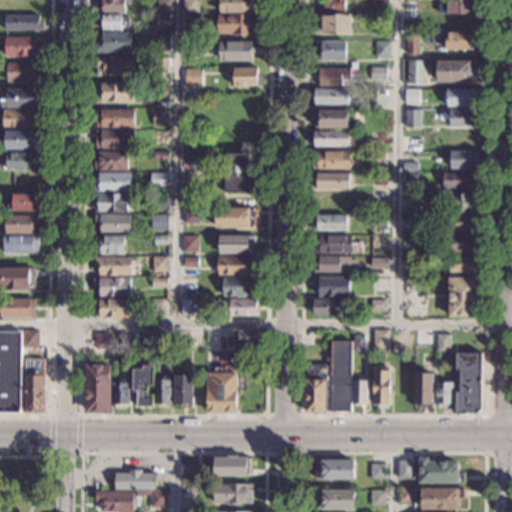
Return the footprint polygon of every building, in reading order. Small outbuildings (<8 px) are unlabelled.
[(125,0),(125,14),(96,14),(96,0),(125,0)] [(173,0),(173,13),(157,13),(157,0),(173,0)] [(199,0),(199,12),(183,12),(183,0),(199,0)] [(253,0),(253,3),(258,3),(258,13),(219,13),(219,0),(253,0)] [(344,0),(345,13),(323,13),(323,0),(344,0)] [(388,0),(388,10),(372,10),(372,0),(388,0)] [(479,0),(479,14),(439,14),(439,4),(447,4),(447,0),(479,0)] [(39,22),(43,22),(43,30),(6,30),(6,16),(39,15),(39,22)] [(122,17),(129,17),(129,25),(127,25),(127,30),(103,30),(103,22),(97,22),(97,15),(122,15),(122,17)] [(169,24),(155,25),(155,15),(169,15),(169,24)] [(258,34),(217,34),(217,15),(258,15),(258,34)] [(351,34),(316,34),(316,15),(351,15),(351,34)] [(201,26),(185,26),(185,16),(201,16),(201,26)] [(131,33),(131,52),(117,52),(117,54),(96,54),(96,42),(101,42),(101,33),(131,33)] [(170,51),(154,51),(154,33),(170,33),(170,51)] [(421,49),(419,49),(418,54),(405,54),(406,33),(422,33),(421,49)] [(476,50),(444,50),(444,33),(476,33),(476,50)] [(43,46),(37,46),(37,56),(6,57),(5,37),(43,37),(43,46)] [(345,42),(345,61),(320,60),(320,52),(317,52),(317,41),(345,42)] [(390,58),(374,58),(374,41),(390,42),(390,58)] [(257,52),(253,52),(253,61),(219,61),(219,42),(257,42),(257,52)] [(201,58),(185,58),(185,43),(201,43),(201,58)] [(135,65),(130,65),(130,74),(122,74),(122,76),(97,77),(96,58),(135,57),(135,65)] [(169,73),(154,72),(154,58),(169,58),(169,73)] [(423,68),(427,68),(427,78),(423,78),(423,84),(407,83),(407,61),(423,61),(423,68)] [(476,72),(470,72),(470,83),(436,82),(437,61),(477,61),(476,72)] [(37,71),(42,71),(42,82),(7,82),(7,63),(37,63),(37,71)] [(386,80),(371,80),(370,68),(386,67),(386,80)] [(185,84),(201,84),(201,68),(185,68),(185,84)] [(257,76),(261,76),(261,85),(257,85),(257,87),(233,87),(233,68),(257,68),(257,76)] [(350,79),(341,79),(341,86),(318,86),(318,69),(350,69),(350,79)] [(133,102),(101,102),(101,84),(133,83),(133,102)] [(170,98),(155,98),(155,83),(169,83),(170,98)] [(347,105),(314,105),(314,88),(348,89),(347,105)] [(40,108),(1,107),(1,99),(8,99),(8,89),(40,89),(40,108)] [(419,104),(404,104),(404,89),(419,89),(419,104)] [(475,95),(480,95),(480,104),(476,104),(476,106),(446,106),(446,89),(475,89),(475,95)] [(41,121),(37,121),(37,127),(3,127),(3,110),(41,110),(41,121)] [(134,127),(96,127),(96,110),(125,110),(134,110),(134,127)] [(347,129),(314,129),(314,110),(347,110),(347,129)] [(420,110),(420,127),(404,127),(404,110),(420,110)] [(476,127),(449,127),(449,110),(476,110),(476,127)] [(168,126),(153,126),(153,111),(168,111),(168,126)] [(419,146),(403,146),(403,130),(419,130),(419,146)] [(476,147),(449,147),(449,130),(476,130),(476,147)] [(133,149),(96,149),(96,131),(133,131),(133,149)] [(169,146),(154,147),(153,131),(169,131),(169,146)] [(348,137),(354,137),(354,147),(314,147),(314,131),(349,131),(348,137)] [(41,141),(36,141),(36,151),(6,151),(6,132),(41,132),(41,141)] [(169,160),(154,160),(154,151),(169,151),(169,160)] [(350,169),(312,168),(312,158),(317,158),(317,151),(350,151),(350,169)] [(39,170),(6,170),(6,167),(2,167),(2,160),(7,160),(7,152),(39,152),(39,170)] [(128,171),(94,171),(94,159),(99,159),(99,152),(128,152),(128,171)] [(476,168),(449,168),(449,152),(476,152),(476,168)] [(251,192),(224,192),(224,154),(251,154),(251,192)] [(417,172),(403,172),(403,163),(417,163),(417,172)] [(130,173),(130,191),(94,192),(94,173),(130,173)] [(165,187),(150,187),(151,173),(165,173),(165,187)] [(418,183),(404,183),(404,173),(405,173),(418,173),(418,183)] [(348,190),(317,190),(317,189),(313,189),(314,182),(316,182),(316,174),(348,174),(348,190)] [(479,189),(443,189),(443,174),(479,174),(479,189)] [(198,207),(184,207),(184,187),(198,188),(198,207)] [(127,194),(127,212),(94,212),(94,201),(98,201),(98,194),(127,194)] [(476,202),(479,202),(479,212),(448,213),(448,194),(476,194),(476,202)] [(39,201),(42,201),(42,212),(12,212),(12,207),(8,207),(8,199),(12,200),(12,195),(39,195),(39,201)] [(169,209),(153,209),(153,195),(169,195),(169,209)] [(255,228),(215,228),(215,208),(255,208),(255,228)] [(199,224),(183,224),(183,209),(199,209),(199,224)] [(130,232),(100,232),(100,223),(95,223),(95,215),(130,215),(130,232)] [(168,230),(151,230),(151,215),(168,215),(168,230)] [(475,232),(449,232),(449,215),(475,215),(475,232)] [(38,225),(33,225),(33,234),(6,234),(6,216),(38,216),(38,225)] [(346,231),(312,231),(312,216),(346,216),(346,231)] [(418,231),(402,231),(402,216),(418,216),(418,231)] [(387,228),(371,228),(371,217),(387,217),(387,228)] [(351,253),(313,253),(313,235),(351,235),(351,253)] [(38,253),(4,253),(3,237),(38,236),(38,253)] [(168,244),(154,244),(154,236),(168,236),(168,244)] [(198,251),(183,252),(182,236),(198,236),(198,251)] [(255,245),(249,245),(249,254),(218,254),(218,236),(255,236),(255,245)] [(386,252),(372,252),(372,237),(386,236),(386,252)] [(476,253),(449,253),(449,236),(476,236),(476,253)] [(124,255),(100,255),(100,247),(95,247),(95,237),(124,237),(124,255)] [(254,266),(249,266),(249,275),(217,275),(217,257),(254,256),(254,266)] [(478,273),(449,272),(449,256),(478,257),(478,273)] [(131,275),(98,275),(98,265),(95,265),(95,257),(131,257),(131,275)] [(168,272),(152,272),(152,257),(168,257),(168,272)] [(350,258),(350,260),(355,260),(355,267),(349,267),(349,273),(313,272),(313,257),(350,258)] [(386,272),(371,272),(371,257),(386,257),(386,272)] [(198,267),(184,267),(184,258),(197,258),(198,267)] [(34,288),(25,288),(25,290),(5,290),(5,289),(0,288),(0,269),(34,269),(34,288)] [(478,317),(448,317),(448,277),(478,277),(478,317)] [(130,296),(99,296),(99,287),(93,287),(93,278),(130,278),(130,296)] [(167,287),(151,287),(151,278),(167,278),(167,287)] [(252,297),(223,297),(223,278),(252,278),(252,297)] [(347,297),(318,296),(318,288),(313,288),(313,278),(348,278),(347,297)] [(34,318),(0,318),(0,299),(34,299),(34,318)] [(169,316),(153,316),(153,299),(166,299),(169,299),(169,316)] [(190,315),(181,315),(180,300),(190,299),(190,315)] [(256,305),(258,305),(258,316),(229,317),(229,299),(256,299),(256,305)] [(340,299),(340,316),(313,315),(313,299),(340,299)] [(130,318),(95,318),(95,300),(130,300),(130,318)] [(384,311),(370,311),(370,300),(384,300),(384,311)] [(259,349),(247,349),(247,346),(238,346),(238,330),(259,330),(259,349)] [(388,348),(373,348),(373,330),(388,331),(388,348)] [(19,413),(0,412),(0,331),(20,332),(19,413)] [(38,348),(23,348),(23,331),(38,331),(38,348)] [(482,347),(456,347),(456,332),(482,333),(482,347)] [(112,349),(95,349),(95,334),(112,334),(112,349)] [(153,349),(140,349),(140,334),(142,334),(153,334),(153,349)] [(449,353),(435,352),(436,334),(449,334),(449,353)] [(364,351),(352,351),(352,335),(363,335),(364,335),(364,351)] [(350,412),(325,412),(325,413),(305,413),(305,364),(330,364),(330,342),(351,342),(350,412)] [(34,359),(20,358),(20,351),(34,351),(34,359)] [(481,409),(477,414),(455,414),(456,353),(481,353),(481,409)] [(44,359),(44,413),(25,413),(25,359),(44,359)] [(111,413),(84,413),(84,365),(111,365),(111,413)] [(153,385),(148,385),(148,395),(153,395),(153,406),(137,406),(137,391),(132,391),(132,369),(142,369),(142,366),(153,366),(153,385)] [(383,368),(390,368),(390,404),(373,405),(373,366),(383,366),(383,368)] [(187,374),(193,374),(192,409),(182,408),(182,405),(174,405),(174,375),(181,375),(181,372),(187,372),(187,374)] [(236,414),(207,414),(207,373),(236,373),(236,414)] [(432,404),(414,404),(414,373),(432,373),(432,404)] [(165,380),(170,380),(170,404),(154,404),(154,381),(160,381),(160,377),(165,377),(165,380)] [(124,383),(129,383),(129,404),(112,404),(112,383),(118,382),(118,379),(124,379),(124,383)] [(367,405),(351,405),(352,380),(367,380),(367,405)] [(452,408),(437,408),(437,405),(435,405),(435,383),(452,383),(452,408)] [(252,477),(214,477),(214,458),(252,458),(252,477)] [(428,462),(458,462),(458,472),(465,472),(465,484),(419,484),(419,458),(428,458),(428,462)] [(354,480),(315,480),(315,470),(321,470),(321,461),(354,461),(354,480)] [(413,480),(398,479),(398,461),(413,461),(413,480)] [(197,464),(180,463),(180,478),(197,479),(197,464)] [(385,480),(370,480),(370,464),(385,465),(385,480)] [(141,474),(155,474),(155,490),(115,490),(114,474),(129,474),(129,470),(141,470),(141,474)] [(252,504),(238,504),(238,505),(213,504),(213,484),(252,485),(252,504)] [(415,503),(398,503),(398,488),(414,488),(415,503)] [(465,500),(458,500),(458,511),(420,510),(420,489),(465,489),(465,500)] [(354,501),(356,501),(356,505),(354,505),(354,510),(321,509),(321,500),(315,500),(315,491),(354,491),(354,501)] [(385,505),(370,505),(370,491),(385,491),(385,505)] [(133,511),(99,511),(99,502),(95,502),(95,492),(133,492),(133,511)] [(165,508),(150,508),(150,500),(138,500),(138,492),(165,492),(165,508)]
